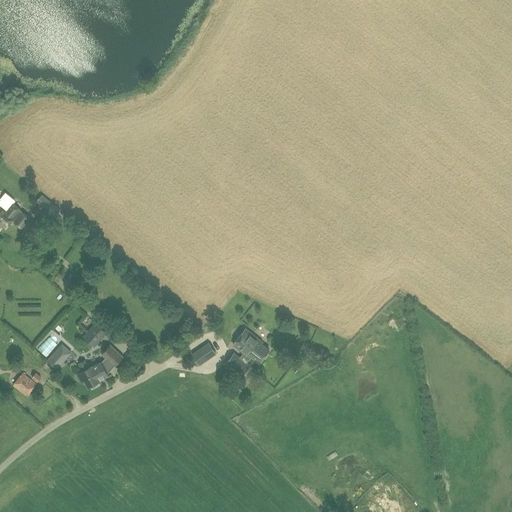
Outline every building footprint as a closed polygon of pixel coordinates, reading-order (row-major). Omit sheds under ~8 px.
[(20,210),(13,203),(15,200),(6,191),(0,198),(0,197),(0,223),(5,227),(12,220),(21,228),(29,218),(20,210)] [(51,202),(41,214),(47,219),(53,211),(52,210),(56,206),(51,202)] [(107,332),(95,322),(82,337),(94,347),(107,332)] [(256,337),(245,329),(233,344),(244,353),(239,358),(246,363),(251,356),(259,362),(269,350),(261,343),(262,342),(262,341),(260,343),(255,339),(256,337)] [(97,382),(100,381),(99,380),(108,375),(107,374),(115,366),(123,357),(110,344),(101,354),(105,357),(101,362),(92,367),(92,366),(89,368),(85,360),(79,363),(83,371),(79,372),(83,380),(84,379),(88,387),(91,385),(92,388),(99,385),(97,382)] [(199,350),(192,355),(200,365),(206,361),(199,350)] [(56,369),(63,361),(55,353),(47,362),(56,369)] [(35,372),(31,377),(36,382),(41,377),(35,372)] [(26,396),(35,384),(22,374),(13,385),(26,396)]
